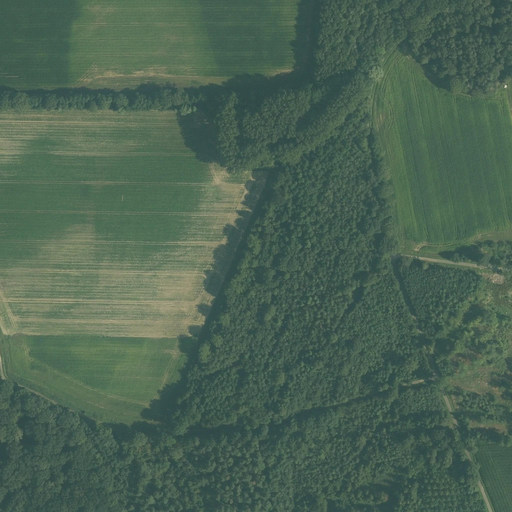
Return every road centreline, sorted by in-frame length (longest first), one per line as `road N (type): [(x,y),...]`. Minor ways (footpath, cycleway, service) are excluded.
road 1 (track): [(0,361),(7,383),(150,434),(276,423),(436,377)]
road 2 (unclassified): [(390,251),(368,133),(371,84),(385,48),(438,0)]
road 3 (unclassified): [(489,511),(390,251)]
road 4 (unclassified): [(511,265),(390,251)]
